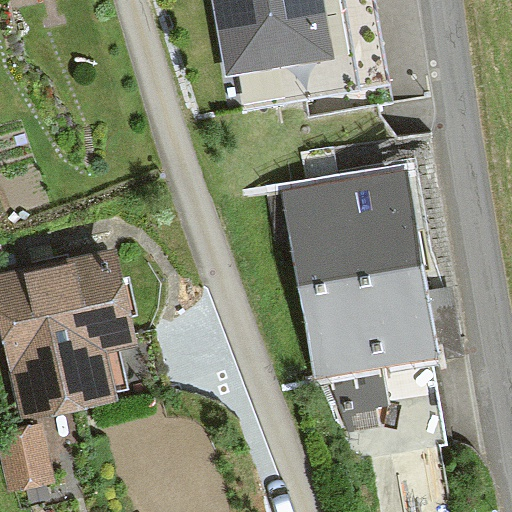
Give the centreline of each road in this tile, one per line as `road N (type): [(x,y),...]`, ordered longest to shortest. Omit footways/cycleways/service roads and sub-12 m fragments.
road 1 (residential): [(133,0),(222,282),(309,511)]
road 2 (unclassified): [(446,0),(511,383)]
